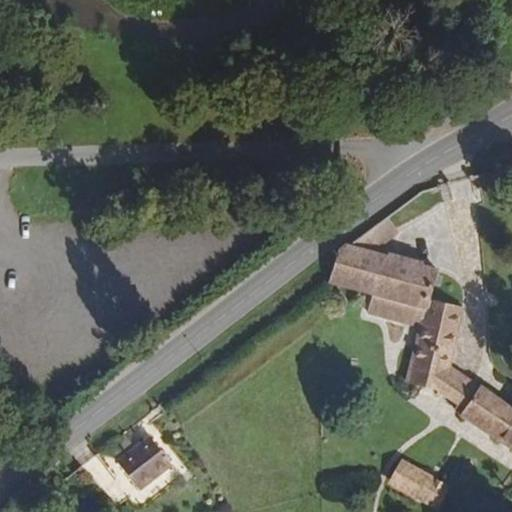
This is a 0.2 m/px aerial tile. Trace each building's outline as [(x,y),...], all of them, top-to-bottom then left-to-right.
[(404,227),(394,212),(358,240),(378,248),(404,227)] [(378,248),(358,240),(345,250),(345,259),(341,270),(341,277),(384,289),(378,309),(432,325),(413,392),(451,405),(449,410),(511,439),(511,391),(457,366),(465,306),(433,298),(440,272),(422,262),(378,248)] [(151,441),(118,467),(138,494),(172,469),(151,441)] [(392,480),(415,492),(426,470),(402,458),(392,480)] [(442,506),(452,483),(426,470),(415,492),(442,506)]
